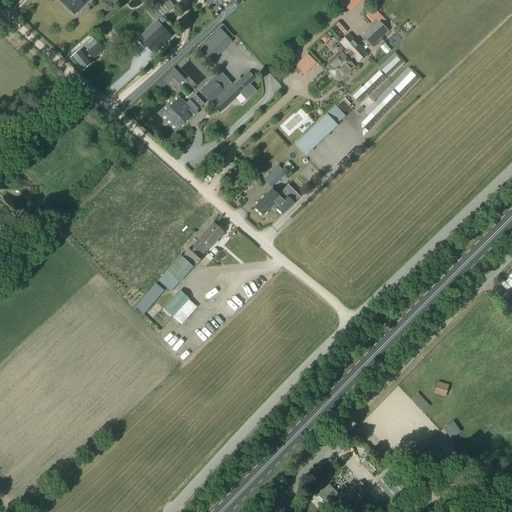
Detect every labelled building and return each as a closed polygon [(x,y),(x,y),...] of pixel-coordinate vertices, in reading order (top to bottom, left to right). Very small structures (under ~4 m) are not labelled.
[(60,0),(59,1),(73,14),(86,0),(60,0)] [(355,14),(369,0),(349,0),(345,4),(355,14)] [(343,14),(349,10),(345,4),(339,8),(343,14)] [(171,37),(157,22),(140,37),(155,53),(171,37)] [(103,30),(110,37),(117,30),(111,23),(103,30)] [(379,23),(362,39),(371,48),(388,33),(379,23)] [(343,35),(346,32),(338,24),(335,26),(338,29),(343,35)] [(220,31),(200,49),(208,59),(229,40),(220,31)] [(331,46),(336,41),(330,35),(325,40),(331,46)] [(341,55),(326,68),(339,81),(353,68),(349,64),(354,59),(357,63),(365,55),(348,36),(340,44),(346,51),(342,55),(341,55)] [(82,50),(70,60),(81,73),(92,64),(91,62),(102,53),(97,46),(93,42),(82,50)] [(390,45),(385,49),(390,56),(396,53),(390,45)] [(306,56),(294,67),(304,77),(316,65),(306,56)] [(168,73),(154,85),(158,88),(163,84),(166,87),(174,79),(168,73)] [(233,89),(226,96),(214,83),(202,95),(220,115),(240,96),(246,102),(256,93),(250,86),(256,80),(250,73),(233,89)] [(193,98),(186,104),(194,113),(201,107),(193,98)] [(175,103),(163,115),(177,130),(189,118),(184,111),(187,108),(179,100),(176,103),(175,103)] [(326,115),(294,145),(305,156),(337,126),(326,115)] [(277,167),(263,180),(270,188),(284,174),(277,167)] [(265,195),(253,208),(263,218),(272,208),(274,210),(275,209),(283,216),(294,204),(286,197),(283,201),(279,198),(276,200),(274,198),(272,201),(265,195)] [(181,255),(158,281),(171,292),(195,264),(195,265),(203,256),(202,256),(210,246),(211,247),(222,234),(212,224),(192,247),(191,247),(183,256),(181,255)] [(20,244),(15,248),(17,251),(15,254),(19,260),(28,251),(20,244)] [(179,292),(163,309),(172,317),(188,300),(179,292)] [(152,296),(147,302),(151,305),(156,300),(152,296)] [(448,340),(458,329),(454,325),(443,335),(448,340)] [(438,339),(423,355),(427,359),(443,343),(438,339)] [(437,382),(433,394),(445,398),(449,386),(437,382)] [(429,438),(402,457),(406,463),(427,448),(441,468),(447,464),(429,438)] [(390,473),(378,484),(393,500),(399,495),(392,487),(398,482),(390,473)] [(329,484),(317,496),(331,511),(335,507),(340,511),(349,511),(352,510),(351,509),(358,503),(360,506),(361,508),(362,508),(363,508),(370,501),(365,496),(369,493),(360,482),(342,498),(329,484)] [(409,494),(394,501),(397,508),(412,501),(409,494)]
